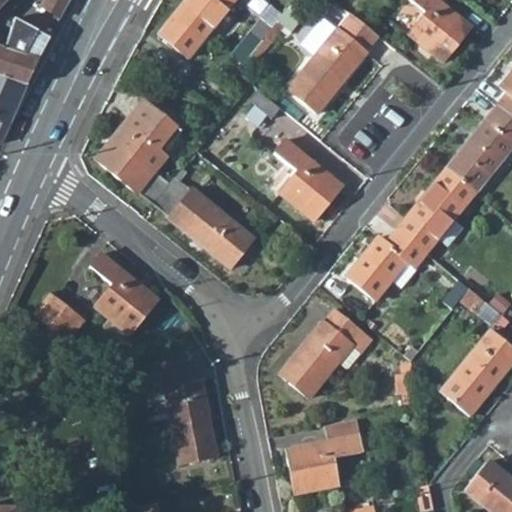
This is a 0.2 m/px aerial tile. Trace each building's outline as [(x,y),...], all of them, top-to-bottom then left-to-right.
[(0,0),(0,73),(29,82),(51,37),(20,19),(10,43),(2,39),(0,38),(0,9),(9,0),(45,0),(42,5),(62,15),(70,0),(0,0)] [(183,0),(156,34),(186,58),(233,0),(183,0)] [(412,0),(424,10),(406,33),(440,60),(469,25),(441,2),(442,0),(412,0)] [(279,15),(265,4),(256,15),(270,26),(278,16),(279,15)] [(294,8),(288,4),(279,15),(278,16),(284,21),(294,8)] [(352,11),(339,26),(337,25),(336,28),(322,16),(302,40),(316,53),(289,84),(318,107),(367,49),(365,46),(378,32),(352,11)] [(511,69),(500,85),(506,90),(495,104),(511,117),(511,69)] [(15,113),(29,82),(0,73),(0,139),(3,141),(15,113)] [(261,86),(251,97),(272,114),(281,103),(261,86)] [(95,159),(140,196),(141,195),(153,204),(171,181),(156,170),(167,155),(162,152),(180,130),(142,100),(95,159)] [(472,192),(511,143),(511,117),(495,104),(442,167),(472,192)] [(342,184),(288,140),(277,152),(298,169),(279,190),(314,218),(342,184)] [(422,252),(434,238),(445,246),(461,226),(451,218),(472,192),(442,167),(392,228),(422,252)] [(153,204),(168,216),(167,217),(230,267),(253,237),(191,188),(189,189),(174,177),(171,181),(153,204)] [(343,274),(372,298),(390,278),(404,260),(411,266),(422,252),(392,228),(381,241),(375,236),(343,274)] [(154,300),(97,254),(86,268),(109,288),(93,308),(127,334),(154,300)] [(411,266),(404,260),(390,278),(400,287),(415,268),(411,266)] [(458,282),(442,302),(452,310),(459,301),(468,290),(458,282)] [(500,317),(500,316),(468,290),(459,301),(488,325),(491,322),(494,324),(500,317)] [(84,324),(49,295),(33,316),(68,345),(84,324)] [(323,322),(322,320),(279,373),(308,396),(338,362),(350,370),(371,343),(333,310),(323,322)] [(511,356),(511,352),(485,331),(436,389),(466,413),(511,356)] [(409,361),(400,361),(402,375),(410,374),(409,361)] [(191,382),(187,363),(156,369),(160,389),(158,390),(162,407),(167,430),(176,466),(213,459),(195,382),(191,382)] [(395,376),(397,396),(402,395),(411,394),(410,374),(402,375),(395,376)] [(411,394),(402,395),(403,404),(412,402),(411,394)] [(418,434),(412,402),(403,404),(410,434),(418,434)] [(167,430),(162,407),(142,412),(148,435),(167,430)] [(328,439),(285,449),(294,492),(337,483),(332,455),(360,450),(354,420),(325,425),(328,439)] [(511,511),(511,480),(487,460),(463,490),(490,511),(511,511)] [(430,497),(428,484),(418,486),(420,498),(430,497)] [(155,511),(153,501),(124,507),(124,511),(155,511)]
